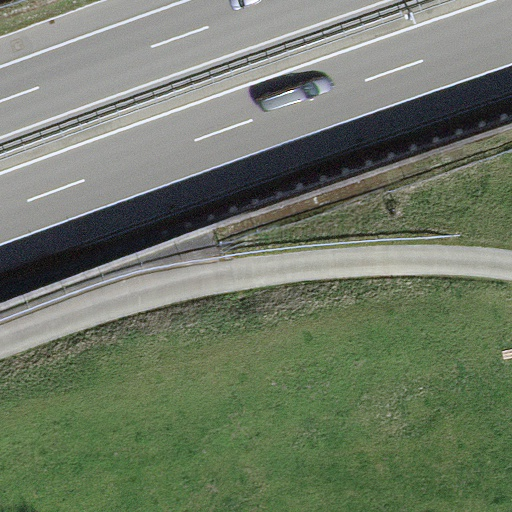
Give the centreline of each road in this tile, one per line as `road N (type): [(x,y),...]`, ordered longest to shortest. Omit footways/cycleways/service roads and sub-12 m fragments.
road 1 (motorway): [(0,211),(511,29)]
road 2 (track): [(511,275),(346,265),(179,289),(0,351)]
road 3 (motorway): [(285,0),(0,100)]
